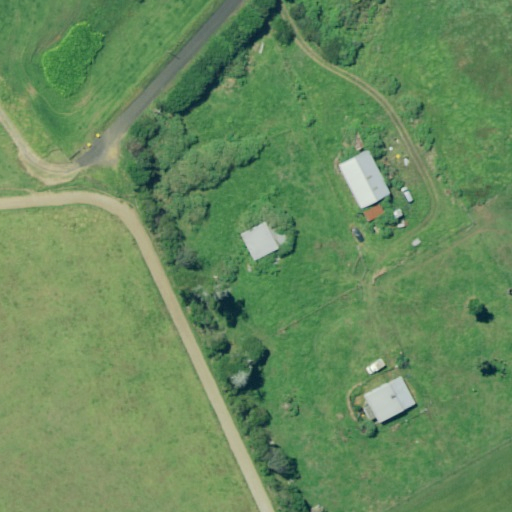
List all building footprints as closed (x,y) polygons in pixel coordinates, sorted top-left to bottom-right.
[(365,146),(359,135),(351,138),(357,150),(365,146)] [(390,195),(368,152),(340,166),(362,209),(390,195)] [(385,214),(380,205),(364,213),(369,222),(385,214)] [(277,212),(238,232),(254,263),(293,242),(277,212)] [(399,226),(396,219),(381,226),(384,232),(399,226)] [(416,405),(401,378),(366,397),(371,407),(365,410),(374,427),(416,405)]
